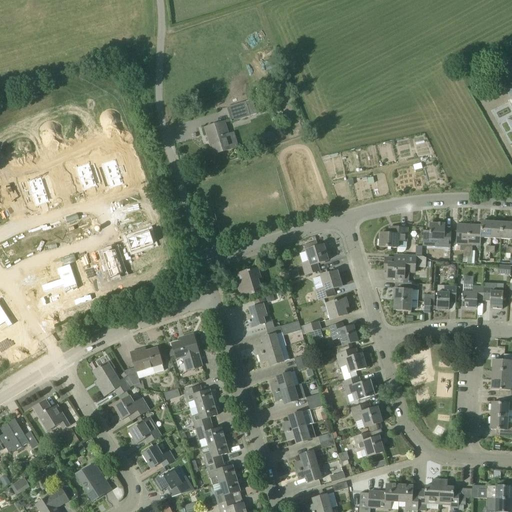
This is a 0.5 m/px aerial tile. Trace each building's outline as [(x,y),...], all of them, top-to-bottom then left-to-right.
[(256,115),(251,100),(245,102),(226,108),(231,123),(250,117),(256,115)] [(236,138),(234,132),(228,134),(225,122),(204,128),(209,142),(211,141),(215,154),(230,150),(230,149),(238,147),(236,138)] [(274,131),(266,134),(268,142),(277,139),(274,131)] [(117,160),(101,166),(110,190),(125,185),(117,160)] [(89,162),(75,167),(84,192),(97,187),(89,162)] [(65,174),(55,177),(60,192),(67,190),(65,183),(68,182),(65,174)] [(30,190),(26,191),(28,197),(33,196),(36,207),(49,203),(41,176),(27,181),(30,190)] [(14,191),(6,193),(11,208),(19,206),(14,191)] [(482,238),(483,222),(481,222),(481,226),(470,225),(468,258),(471,258),(472,246),(480,246),(481,238),(482,238)] [(495,239),(496,222),(483,222),(482,238),(495,239)] [(508,240),(509,223),(496,222),(495,239),(508,240)] [(442,247),(444,225),(430,224),(429,240),(437,240),(437,247),(442,247)] [(468,258),(470,225),(457,224),(457,231),(451,231),(450,245),(456,245),(456,251),(463,251),(463,264),(467,264),(467,257),(468,258)] [(450,248),(450,245),(451,231),(444,230),(445,225),(444,225),(442,247),(450,248)] [(406,249),(407,229),(392,228),(392,235),(380,234),(379,247),(397,248),(397,253),(402,253),(404,252),(405,251),(406,249)] [(150,230),(126,238),(131,253),(155,245),(150,230)] [(166,236),(157,239),(163,258),(172,255),(166,236)] [(302,264),(306,276),(319,271),(317,264),(328,261),(323,246),(318,247),(316,242),(304,246),(306,251),(309,262),(302,264)] [(116,248),(101,253),(105,265),(101,266),(103,272),(107,271),(110,280),(125,275),(116,248)] [(414,257),(395,255),(395,259),(385,258),(384,271),(385,271),(385,270),(388,270),(388,278),(404,279),(404,272),(415,273),(415,267),(425,268),(426,259),(425,258),(423,257),(422,257),(420,257),(414,257)] [(60,280),(41,286),(43,292),(62,286),(65,295),(79,291),(69,264),(56,268),(60,280)] [(448,267),(448,268),(448,270),(449,271),(450,272),(451,272),(452,273),(453,272),(454,272),(455,271),(456,270),(456,269),(456,268),(456,267),(456,266),(455,265),(454,265),(453,264),(452,264),(451,264),(450,265),(449,265),(449,266),(448,267)] [(89,265),(82,267),(88,288),(96,285),(89,265)] [(241,298),(261,292),(257,280),(260,278),(257,269),(238,274),(242,288),(239,289),(241,298)] [(291,270),(284,271),(286,280),(299,277),(297,270),(291,271),(291,270)] [(319,301),(334,296),(332,289),(341,287),(337,272),(321,277),(324,289),(316,291),(319,301)] [(417,290),(418,285),(418,284),(405,284),(405,289),(395,289),(393,311),(411,312),(411,308),(417,308),(418,291),(417,290)] [(484,301),(484,288),(472,287),(472,285),(463,284),(461,308),(476,308),(477,300),(484,301)] [(502,310),(503,292),(503,285),(497,284),(485,284),(484,288),(484,301),(490,301),(489,309),(502,310)] [(431,300),(430,309),(436,310),(449,311),(449,302),(456,302),(456,292),(456,287),(437,286),(437,293),(437,301),(434,301),(435,291),(431,291),(431,295),(431,300)] [(265,324),(263,318),(267,316),(265,310),(267,309),(263,298),(254,301),(256,307),(249,309),(251,316),(247,317),(250,328),(265,324),(267,331),(274,329),(272,322),(265,324)] [(330,320),(347,315),(345,309),(348,308),(345,299),(326,305),(330,320)] [(0,303),(0,327),(6,324),(9,328),(13,325),(10,321),(11,321),(0,303)] [(283,336),(301,331),(298,322),(281,327),(283,336)] [(305,335),(319,330),(321,330),(318,322),(303,327),(305,335)] [(344,329),(342,323),(329,327),(333,340),(340,338),(342,346),(335,348),(336,354),(352,350),(350,344),(358,342),(353,326),(344,329)] [(202,366),(198,353),(193,335),(185,337),(186,340),(172,344),(176,360),(183,358),(187,371),(202,366)] [(258,355),(280,348),(276,335),(262,339),(263,345),(256,347),(258,355)] [(0,377),(42,353),(35,340),(0,359),(0,377)] [(128,377),(134,386),(140,384),(136,372),(139,372),(153,368),(155,374),(164,371),(162,365),(157,348),(142,353),(141,350),(131,353),(135,368),(125,372),(128,377)] [(284,362),(280,348),(258,355),(261,363),(268,361),(270,366),(284,362)] [(357,355),(355,349),(352,350),(336,354),(340,368),(347,366),(350,374),(366,369),(362,354),(357,355)] [(296,365),(308,361),(306,355),(294,359),(296,365)] [(511,355),(504,355),(503,361),(493,360),(492,370),(511,372),(511,371),(511,355)] [(311,362),(312,367),(312,368),(320,366),(318,360),(311,362)] [(298,371),(312,367),(310,361),(308,361),(296,365),(298,371)] [(119,382),(108,363),(93,372),(101,384),(98,386),(104,397),(115,391),(119,397),(127,392),(130,390),(129,389),(133,386),(134,387),(135,387),(134,386),(128,377),(124,380),(124,379),(119,382)] [(511,376),(511,372),(492,370),(492,375),(492,380),(511,381),(511,376)] [(294,387),(290,373),(276,377),(278,383),(271,385),(273,393),(294,387)] [(359,377),(351,379),(344,381),(343,382),(347,395),(355,393),(358,401),(374,396),(370,381),(361,384),(359,377)] [(511,397),(511,381),(492,380),(491,390),(502,391),(502,397),(511,397)] [(299,401),(297,394),(303,392),(301,385),(294,387),(273,393),(275,401),(283,399),(284,405),(299,401)] [(199,394),(197,388),(200,387),(200,386),(184,391),(188,403),(195,401),(197,408),(213,403),(210,390),(199,394)] [(329,395),(327,388),(320,390),(322,397),(329,395)] [(127,392),(119,397),(122,402),(130,397),(127,392)] [(308,404),(322,400),(320,394),(306,398),(308,404)] [(134,404),(130,397),(122,402),(114,407),(123,420),(133,414),(136,419),(149,411),(142,399),(134,404)] [(511,410),(511,397),(502,397),(502,404),(491,403),(491,416),(508,417),(508,411),(511,410)] [(308,404),(310,410),(324,406),(322,400),(308,404)] [(54,413),(46,401),(33,409),(47,432),(60,424),(64,430),(70,426),(57,405),(57,406),(59,410),(54,413)] [(208,425),(206,419),(217,416),(213,403),(197,408),(199,415),(192,417),(196,429),(211,424),(208,425)] [(371,410),(369,403),(351,409),(355,422),(362,420),(365,428),(382,423),(378,408),(371,410)] [(285,433),(306,426),(302,413),(288,417),(290,422),(282,424),(285,433)] [(511,417),(508,417),(491,416),(490,430),(497,430),(496,436),(511,437),(511,417)] [(148,444),(161,437),(150,418),(129,431),(137,444),(145,439),(148,444)] [(25,436),(15,420),(2,428),(6,433),(0,437),(0,438),(10,455),(29,443),(32,449),(39,445),(31,432),(25,436)] [(210,432),(208,426),(211,425),(211,424),(196,429),(199,441),(206,439),(208,446),(225,441),(221,428),(210,432)] [(310,440),(306,426),(285,433),(287,441),(294,439),(296,444),(310,440)] [(320,443),(333,440),(331,433),(318,437),(320,443)] [(371,439),(369,433),(354,437),(358,452),(365,450),(367,457),(384,452),(379,437),(371,439)] [(322,450),(335,445),(333,440),(320,443),(322,450)] [(220,463),(218,457),(229,454),(225,441),(208,446),(211,453),(204,455),(207,467),(223,462),(220,463)] [(75,456),(79,454),(85,450),(81,443),(71,449),(75,456)] [(162,456),(157,447),(143,455),(152,468),(161,462),(164,468),(175,461),(169,452),(162,456)] [(296,472),(318,466),(314,452),(300,456),(301,462),(294,464),(296,472)] [(222,469),(220,463),(223,463),(223,462),(207,467),(211,479),(218,477),(220,484),(236,479),(232,466),(222,469)] [(106,494),(100,485),(106,481),(95,464),(76,476),(93,502),(106,494)] [(322,479),(318,466),(296,472),(299,480),(306,478),(308,484),(322,479)] [(179,480),(174,471),(164,477),(163,475),(155,480),(162,491),(169,487),(171,490),(169,491),(173,498),(194,491),(185,477),(179,480)] [(332,483),(345,479),(343,473),(330,477),(332,483)] [(0,479),(5,487),(11,483),(6,475),(0,478),(0,479)] [(17,491),(28,485),(24,478),(13,485),(17,491)] [(231,501),(229,495),(240,492),(236,479),(220,484),(222,491),(215,493),(219,505),(234,500),(231,501)] [(439,502),(440,480),(433,480),(432,486),(425,486),(425,490),(419,490),(419,495),(418,511),(426,511),(426,501),(439,502)] [(459,500),(459,492),(453,492),(453,488),(446,487),(447,481),(440,480),(439,502),(451,502),(450,507),(458,508),(459,500)] [(335,492),(348,488),(346,482),(333,486),(335,492)] [(399,503),(399,485),(386,485),(386,496),(379,496),(380,492),(379,492),(378,509),(391,509),(391,502),(399,503)] [(418,498),(412,498),(413,486),(399,485),(399,503),(406,503),(406,510),(418,511),(419,495),(418,495),(418,498)] [(495,499),(511,500),(511,496),(511,486),(488,486),(486,486),(472,486),(472,499),(486,499),(495,499)] [(8,498),(14,494),(10,489),(5,492),(8,498)] [(40,511),(58,511),(56,508),(69,501),(62,489),(36,505),(40,511)] [(378,509),(379,492),(370,492),(369,494),(360,493),(358,511),(369,511),(370,508),(378,509)] [(308,511),(320,511),(331,509),(326,495),(313,499),(314,505),(307,507),(308,511)] [(511,511),(511,500),(495,499),(495,511),(486,511),(485,511),(511,511)] [(233,507),(231,502),(234,501),(234,500),(219,505),(220,511),(246,511),(244,504),(233,507)] [(163,511),(171,511),(167,503),(161,506),(163,511)] [(185,505),(186,511),(194,511),(197,511),(194,503),(185,505)]
